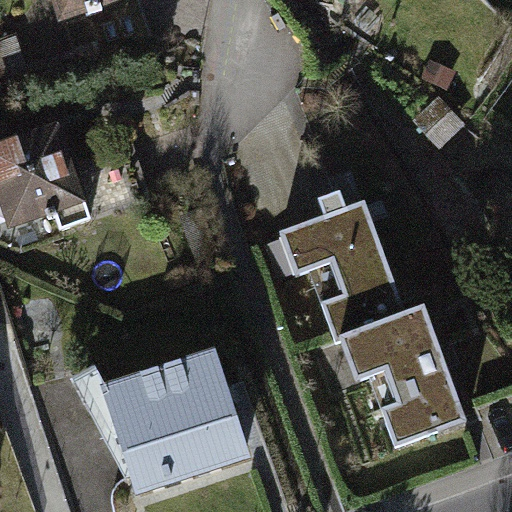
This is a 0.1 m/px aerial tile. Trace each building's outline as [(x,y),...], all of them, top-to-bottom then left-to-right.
[(53,0),(59,19),(121,0),(53,0)] [(60,124),(0,143),(0,202),(9,228),(86,203),(60,124)] [(330,343),(400,318),(358,201),(271,232),(288,279),(304,273),(330,343)] [(8,271),(0,271),(0,364),(12,364),(8,271)] [(459,421),(420,310),(400,318),(330,343),(346,386),(363,380),(387,447),(459,421)] [(214,358),(111,393),(145,491),(247,456),(214,358)]
